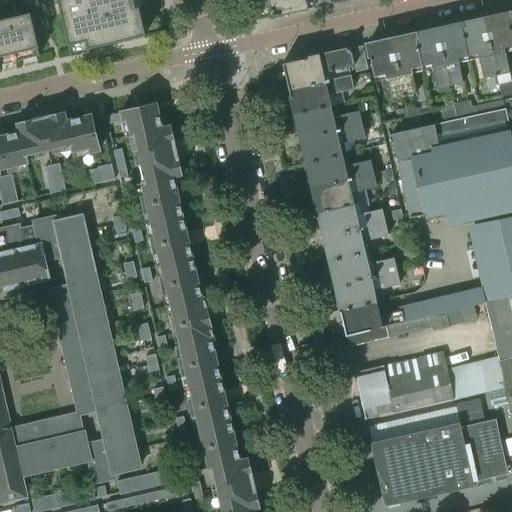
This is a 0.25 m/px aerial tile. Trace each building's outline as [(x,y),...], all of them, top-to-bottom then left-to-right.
[(0,0),(0,69),(87,48),(87,49),(145,36),(145,35),(158,32),(156,22),(164,20),(159,0),(0,0)] [(267,0),(272,17),(307,9),(305,0),(267,0)] [(511,36),(507,14),(483,19),(495,76),(509,73),(503,48),(511,45),(511,36)] [(482,79),(495,76),(483,19),(460,24),(467,56),(477,54),(482,79)] [(437,29),(449,86),(462,83),(457,58),(467,56),(460,24),(437,29)] [(436,89),(449,86),(437,29),(414,34),(421,66),(431,64),(436,89)] [(414,34),(390,39),(403,96),(416,94),(412,73),(411,69),(421,66),(414,34)] [(390,99),(403,96),(390,39),(367,45),(373,77),(384,74),(385,79),(390,99)] [(354,66),(348,67),(349,72),(354,71),(354,72),(357,72),(368,69),(362,46),(350,49),(354,66)] [(305,59),(282,64),(288,92),(351,77),(349,72),(348,67),(354,66),(350,49),(305,59)] [(351,77),(288,92),(294,116),(331,107),(328,94),(353,88),(353,86),(351,77)] [(511,94),(511,81),(498,85),(501,97),(511,94)] [(511,98),(502,100),(504,109),(505,109),(506,112),(511,110),(511,98)] [(504,109),(502,100),(475,106),(476,115),(504,109)] [(456,119),(476,115),(475,106),(471,107),(470,101),(453,104),(456,119)] [(126,120),(130,135),(162,128),(161,127),(156,103),(119,112),(120,113),(122,121),(126,120)] [(395,133),(456,119),(453,104),(438,108),(439,114),(390,125),(395,133)] [(331,107),(294,116),(299,138),(362,124),(358,111),(333,117),(331,107)] [(409,119),(420,116),(418,109),(412,107),(406,108),(409,119)] [(409,119),(406,108),(396,111),(398,121),(409,119)] [(456,119),(395,133),(390,134),(409,218),(425,214),(427,221),(470,211),(468,205),(511,195),(511,140),(506,112),(505,109),(504,109),(476,115),(456,119)] [(73,152),(66,120),(64,113),(40,118),(48,149),(52,149),(53,153),(62,151),(61,146),(70,144),(72,152),(73,152)] [(108,124),(122,121),(120,113),(107,116),(108,124)] [(90,115),(66,120),(73,152),(88,148),(89,153),(99,150),(90,115)] [(44,150),(48,149),(40,118),(16,124),(18,132),(26,163),(27,163),(25,155),(34,153),(35,157),(44,155),(44,150)] [(362,124),(299,138),(305,163),(342,155),(339,143),(346,141),(347,142),(365,138),(362,124)] [(169,126),(161,127),(162,128),(130,135),(130,136),(134,135),(138,154),(134,155),(135,159),(175,149),(169,126)] [(16,166),(26,163),(18,132),(0,136),(0,161),(2,169),(7,168),(8,171),(17,169),(16,166)] [(121,149),(113,151),(116,163),(124,161),(121,149)] [(173,176),(173,177),(181,175),(175,149),(135,159),(136,165),(140,164),(145,182),(173,176)] [(342,155),(305,163),(311,188),(373,173),(370,160),(352,164),(353,164),(345,166),(342,155)] [(128,176),(124,161),(116,163),(119,178),(128,176)] [(57,192),(65,190),(59,163),(51,165),(57,192)] [(114,179),(111,164),(97,167),(97,169),(90,170),(93,184),(114,179)] [(57,192),(51,165),(44,167),(50,194),(57,192)] [(391,169),(381,172),(383,179),(393,177),(391,169)] [(373,173),(311,188),(316,213),(353,204),(351,192),(358,190),(359,191),(376,187),(373,173)] [(10,203),(17,201),(11,174),(3,176),(10,203)] [(10,203),(3,176),(0,176),(0,196),(2,205),(10,203)] [(182,216),(173,177),(173,176),(145,182),(145,183),(141,183),(144,196),(140,196),(144,213),(148,212),(150,224),(182,216)] [(122,188),(125,202),(133,200),(130,187),(122,188)] [(353,204),(316,213),(322,237),(385,223),(381,209),(364,213),(361,213),(358,203),(353,204)] [(17,208),(8,210),(10,218),(19,216),(17,208)] [(393,220),(397,220),(402,218),(400,209),(391,211),(393,220)] [(0,218),(0,220),(10,218),(8,210),(0,211),(0,218)] [(32,221),(33,226),(35,226),(43,262),(44,262),(62,257),(68,285),(68,286),(96,279),(82,215),(55,221),(54,216),(32,221)] [(112,217),(114,225),(123,223),(122,215),(112,217)] [(192,258),(182,216),(150,224),(153,236),(149,237),(153,254),(157,253),(160,265),(192,258)] [(123,223),(114,225),(116,233),(125,231),(123,223)] [(385,223),(322,237),(328,262),(365,253),(362,241),(388,236),(385,223)] [(0,290),(48,279),(44,262),(43,262),(35,226),(33,226),(20,229),(18,225),(0,228),(0,290)] [(131,229),(134,242),(142,241),(139,227),(131,229)] [(365,253),(328,262),(333,287),(397,272),(393,257),(376,262),(368,264),(365,253)] [(159,278),(159,281),(163,294),(167,293),(170,305),(203,297),(201,297),(195,273),(192,258),(160,265),(163,277),(159,278)] [(123,264),(125,271),(134,269),(132,261),(123,264)] [(141,269),(144,283),(152,281),(149,267),(141,269)] [(134,269),(125,271),(126,279),(136,277),(134,269)] [(397,272),(333,287),(339,312),(342,324),(345,335),(382,327),(379,315),(377,303),(376,302),(374,290),(382,289),(382,288),(400,284),(397,272)] [(100,295),(96,279),(68,286),(68,285),(48,289),(52,306),(100,295)] [(130,294),(132,302),(141,300),(140,292),(130,294)] [(52,306),(56,321),(104,310),(100,295),(52,306)] [(511,295),(484,303),(498,356),(499,362),(504,387),(507,400),(511,399),(511,295)] [(213,339),(203,297),(170,305),(172,305),(174,317),(170,318),(171,321),(174,334),(178,333),(181,345),(179,345),(179,346),(211,339),(212,339),(213,339)] [(141,300),(132,302),(133,310),(143,308),(141,300)] [(382,327),(345,335),(345,336),(347,346),(347,348),(348,348),(349,347),(428,328),(449,327),(464,324),(461,308),(439,313),(382,327)] [(107,326),(104,310),(56,321),(60,337),(107,326)] [(137,325),(139,333),(148,331),(147,323),(137,325)] [(60,337),(63,352),(111,341),(107,326),(60,337)] [(148,331),(139,333),(141,341),(150,338),(148,331)] [(156,337),(159,351),(167,349),(164,335),(156,337)] [(178,359),(178,362),(182,375),(186,375),(188,386),(220,378),(211,339),(179,346),(182,358),(178,359)] [(114,357),(111,341),(63,352),(67,368),(114,357)] [(499,362),(498,356),(445,369),(441,352),(383,366),(353,373),(354,376),(363,417),(364,420),(365,420),(452,399),(504,387),(499,362)] [(145,356),(147,364),(156,362),(155,354),(145,356)] [(67,368),(70,383),(118,372),(114,357),(67,368)] [(156,362),(147,364),(148,372),(158,369),(156,362)] [(121,388),(118,372),(70,383),(74,399),(121,388)] [(165,377),(169,391),(177,389),(173,375),(165,377)] [(230,419),(220,378),(188,386),(191,398),(187,399),(191,416),(195,415),(198,426),(230,419)] [(153,389),(154,397),(164,394),(162,387),(153,389)] [(77,415),(97,410),(125,403),(121,388),(74,399),(77,415)] [(164,394),(154,397),(156,404),(166,402),(164,394)] [(104,439),(86,443),(85,443),(89,460),(88,460),(93,483),(115,478),(114,473),(140,467),(125,403),(97,410),(104,439)] [(456,409),(368,429),(371,442),(370,442),(373,460),(384,506),(473,486),(472,482),(507,474),(495,419),(460,427),(459,422),(456,409)] [(21,476),(33,473),(27,445),(15,448),(11,434),(7,414),(0,415),(0,503),(26,497),(21,476)] [(175,418),(178,432),(186,430),(183,416),(175,418)] [(239,460),(234,436),(230,419),(198,426),(201,439),(196,440),(200,457),(205,456),(208,468),(211,468),(211,467),(239,460)] [(61,467),(88,460),(89,460),(85,443),(86,443),(84,431),(54,438),(61,467)] [(163,435),(165,443),(175,441),(173,433),(163,435)] [(54,438),(27,445),(33,473),(61,467),(54,438)] [(175,441),(165,443),(167,451),(176,449),(175,441)] [(187,472),(188,472),(195,470),(192,456),(184,458),(187,472)] [(247,458),(239,460),(211,467),(211,468),(216,486),(211,487),(212,492),(252,483),(247,458)] [(116,481),(118,492),(119,495),(179,481),(177,467),(116,481)] [(199,481),(191,483),(193,496),(202,494),(199,481)] [(258,507),(252,483),(212,492),(214,497),(218,496),(221,511),(233,511),(250,508),(250,509),(258,507)] [(145,494),(138,495),(140,504),(180,494),(188,493),(186,484),(145,494)] [(96,487),(98,497),(106,495),(104,485),(96,487)] [(31,499),(33,511),(38,511),(94,499),(91,486),(31,499)] [(205,508),(202,494),(193,496),(197,510),(205,508)] [(107,503),(106,503),(108,511),(140,504),(138,495),(107,503)] [(189,500),(182,502),(184,511),(192,511),(190,500),(189,500)] [(29,511),(28,503),(20,505),(21,511),(29,511)]
